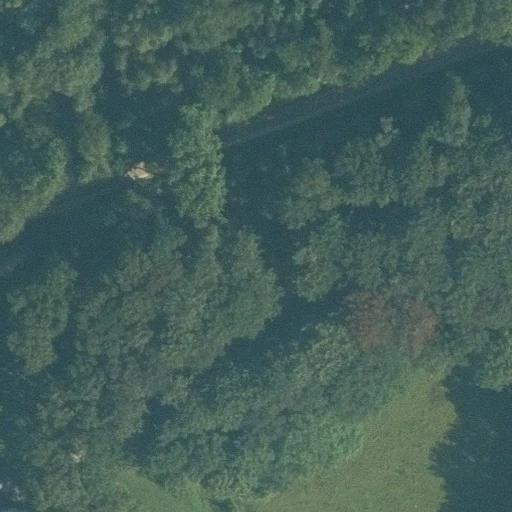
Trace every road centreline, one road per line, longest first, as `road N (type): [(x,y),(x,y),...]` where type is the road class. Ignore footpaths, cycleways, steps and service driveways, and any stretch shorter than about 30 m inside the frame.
road 1 (track): [(511,26),(69,191)]
road 2 (track): [(57,58),(69,191)]
